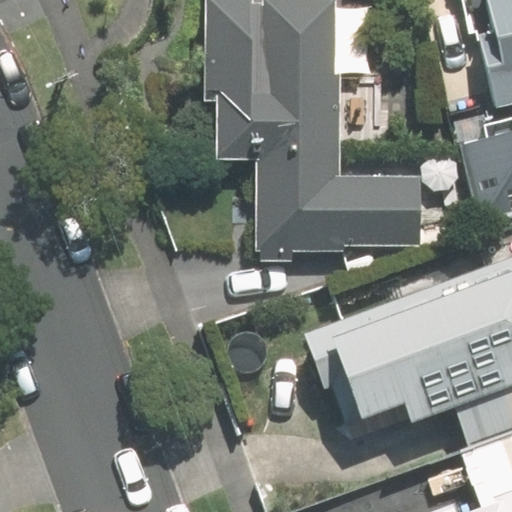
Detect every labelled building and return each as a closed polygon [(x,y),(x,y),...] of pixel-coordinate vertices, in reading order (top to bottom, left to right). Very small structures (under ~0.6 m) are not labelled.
[(340,177),(337,0),(278,0),(268,0),(205,0),(207,97),(218,97),(219,161),(256,160),(257,252),(426,250),(425,176),(340,177)] [(511,0),(487,0),(502,67),(490,70),(498,109),(511,105),(511,0)] [(511,131),(463,145),(481,215),(511,206),(511,131)] [(405,405),(413,426),(457,410),(469,442),(511,426),(511,259),(305,333),(323,382),(346,374),(363,420),(405,405)] [(511,511),(511,435),(463,453),(480,499),(443,511),(511,511)]
